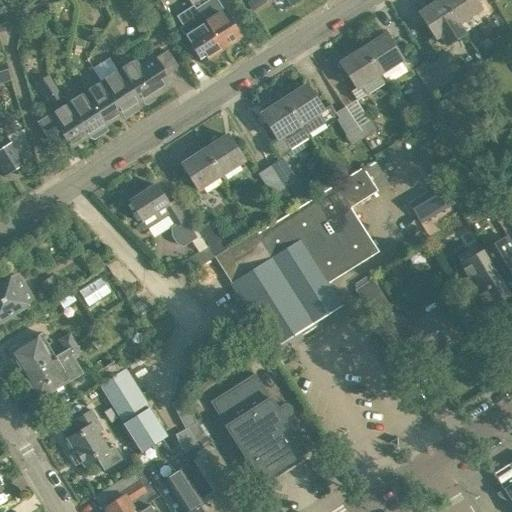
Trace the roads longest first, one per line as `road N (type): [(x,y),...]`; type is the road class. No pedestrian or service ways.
road 1 (residential): [(0,230),(360,0)]
road 2 (residential): [(63,511),(0,409)]
